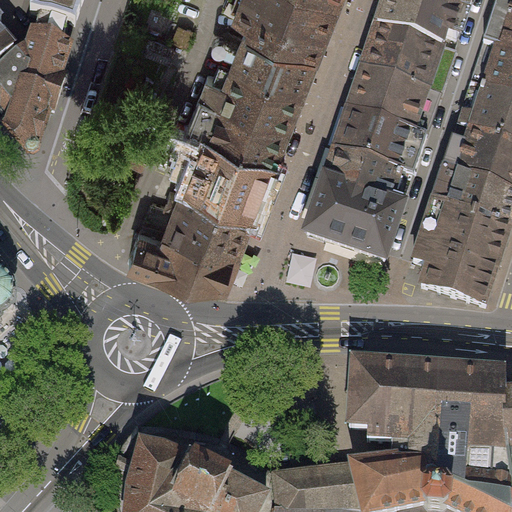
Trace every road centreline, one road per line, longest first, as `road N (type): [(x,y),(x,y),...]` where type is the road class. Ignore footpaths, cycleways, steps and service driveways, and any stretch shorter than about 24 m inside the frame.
road 1 (secondary): [(511,323),(168,308)]
road 2 (secondary): [(172,372),(261,350),(332,344),(500,355)]
road 3 (residential): [(39,219),(112,0)]
road 4 (secondary): [(0,228),(87,339)]
road 5 (secondary): [(60,471),(147,388)]
